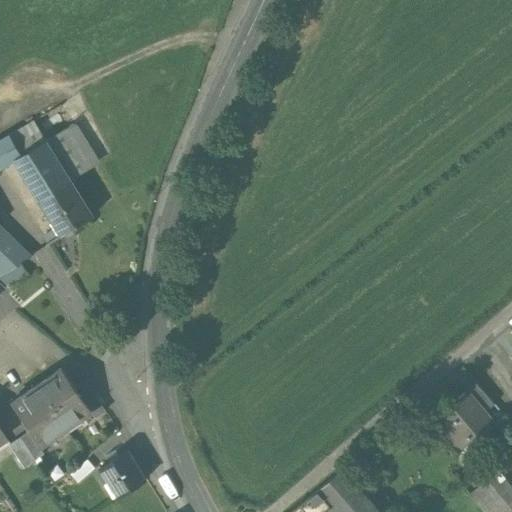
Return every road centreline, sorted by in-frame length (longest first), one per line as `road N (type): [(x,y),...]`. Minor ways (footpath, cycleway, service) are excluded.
road 1 (residential): [(200,511),(165,411),(160,275),(190,159),(265,0)]
road 2 (residential): [(274,511),(511,313)]
